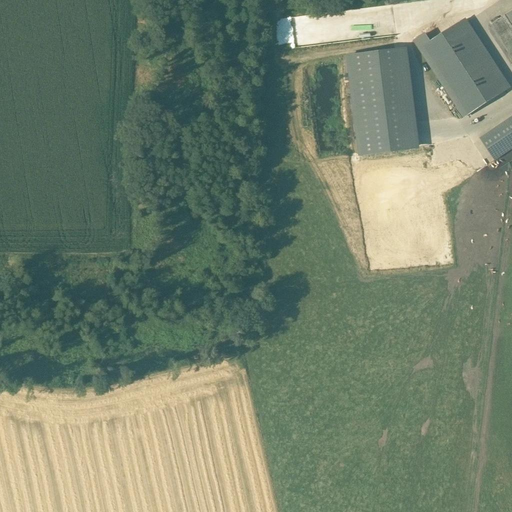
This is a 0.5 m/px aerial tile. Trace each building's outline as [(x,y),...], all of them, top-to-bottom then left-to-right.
[(511,11),(492,24),(511,56),(511,11)] [(427,44),(420,49),(464,117),(509,88),(464,20),(427,44)] [(414,41),(420,49),(427,44),(422,36),(414,41)] [(407,49),(397,50),(409,150),(419,149),(407,49)] [(397,50),(347,56),(360,156),(409,150),(397,50)] [(494,160),(511,148),(511,118),(481,139),(494,160)]
